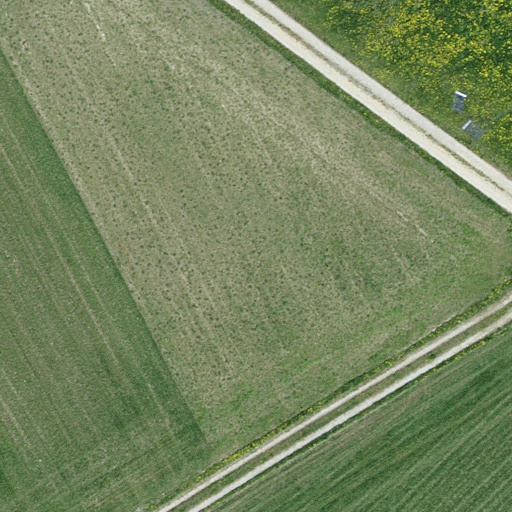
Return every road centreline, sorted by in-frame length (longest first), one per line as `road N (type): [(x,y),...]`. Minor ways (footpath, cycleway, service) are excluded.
road 1 (track): [(511,300),(202,511)]
road 2 (track): [(248,0),(511,199)]
